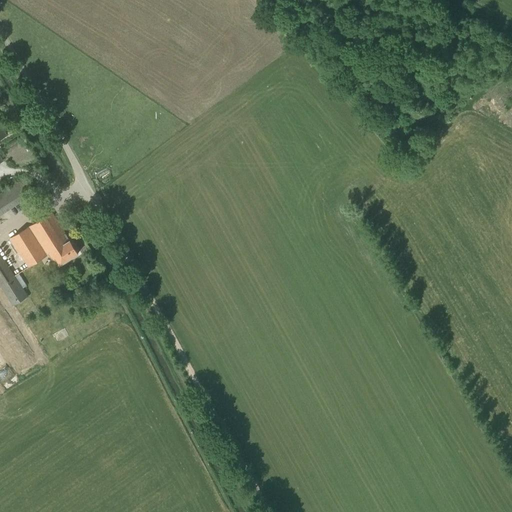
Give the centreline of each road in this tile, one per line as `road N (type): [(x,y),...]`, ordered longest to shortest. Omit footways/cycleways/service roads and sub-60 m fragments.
road 1 (track): [(267,511),(126,257)]
road 2 (unclassified): [(126,257),(0,31)]
